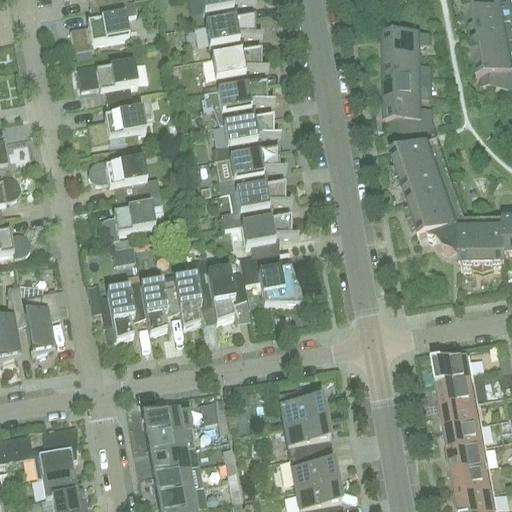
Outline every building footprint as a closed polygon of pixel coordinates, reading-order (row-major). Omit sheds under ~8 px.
[(127,8),(125,0),(63,0),(64,2),(72,0),(87,0),(90,15),(127,8)] [(235,25),(232,8),(256,8),(256,7),(249,7),(248,0),(199,0),(203,19),(208,18),(210,29),(235,25)] [(509,0),(462,0),(466,18),(511,10),(509,0)] [(129,43),(125,22),(136,20),(133,6),(127,8),(90,15),(93,32),(70,36),(74,58),(93,55),(92,49),(129,43)] [(511,31),(511,16),(511,10),(466,18),(470,39),(511,31)] [(241,59),(241,58),(238,42),(262,42),(262,40),(255,40),(255,21),(235,25),(210,29),(205,30),(209,52),(214,51),(216,62),(216,63),(241,59)] [(511,53),(511,31),(470,39),(473,60),(511,53)] [(419,38),(384,39),(384,61),(420,60),(419,48),(430,49),(429,38),(419,39),(419,38)] [(511,53),(473,60),(477,82),(482,82),(484,90),(511,93),(511,53)] [(247,91),(244,75),(268,75),(268,74),(261,74),(261,55),(241,58),(241,59),(216,63),(216,62),(211,63),(216,90),(217,97),(247,92),(247,91)] [(420,73),(420,60),(384,61),(385,83),(430,82),(430,71),(420,73)] [(132,105),(129,93),(137,92),(133,69),(97,76),(96,71),(77,74),(81,96),(104,92),(107,109),(132,105)] [(385,104),(421,104),(431,103),(430,82),(385,83),(385,104)] [(253,125),(250,109),(274,109),(274,107),(267,107),(267,88),(247,91),(247,92),(217,97),(203,100),(205,113),(211,112),(218,131),(223,131),(253,126),(253,125)] [(216,90),(202,92),(203,100),(217,97),(216,90)] [(150,101),(132,105),(107,109),(110,126),(87,130),(91,153),(108,149),(108,152),(125,149),(123,141),(146,137),(144,128),(154,126),(150,101)] [(421,116),(421,104),(385,104),(386,127),(387,127),(431,126),(431,125),(431,114),(421,116)] [(259,159),(259,158),(256,142),(280,142),(280,141),(273,141),(273,122),(253,125),(253,126),(223,131),(227,152),(212,155),(215,166),(229,164),(234,163),(259,159)] [(434,150),(429,137),(434,135),(431,126),(387,127),(400,162),(434,150)] [(511,225),(501,226),(501,224),(466,224),(453,186),(451,186),(438,149),(434,150),(400,162),(392,164),(421,247),(429,245),(433,246),(436,242),(442,240),(444,245),(442,252),(445,256),(450,258),(456,253),(461,253),(461,259),(458,263),(461,267),(461,275),(511,274),(511,225)] [(279,174),(278,155),(259,158),(259,159),(234,163),(229,164),(233,185),(218,187),(221,201),(227,200),(235,198),(265,192),(262,175),(286,176),(286,174),(279,174)] [(146,186),(142,165),(106,172),(105,166),(97,168),(92,170),(88,175),(88,181),(90,186),(95,189),(101,190),(113,188),(116,205),(159,197),(157,184),(146,186)] [(0,225),(2,225),(0,211),(0,207),(11,206),(16,204),(20,199),(20,193),(18,188),(13,184),(7,184),(0,185),(0,189),(0,190),(0,225)] [(271,226),(271,225),(268,209),(292,209),(292,208),(285,208),(284,188),(265,192),(235,198),(227,200),(230,218),(221,219),(224,234),(241,231),(271,226)] [(155,233),(153,222),(163,220),(159,197),(116,205),(119,222),(107,224),(102,227),(98,231),(98,237),(101,242),(105,246),(111,246),(119,245),(118,240),(155,233)] [(277,259),(274,242),(298,242),(298,241),(290,241),(290,222),(271,225),(271,226),(241,231),(245,253),(250,252),(252,264),(289,257),(277,259)] [(5,242),(2,225),(0,225),(0,260),(12,259),(13,264),(21,262),(26,260),(30,255),(30,249),(28,244),(23,241),(17,240),(5,242)] [(303,311),(290,273),(272,277),(269,261),(289,258),(289,257),(252,264),(239,266),(241,279),(242,279),(248,316),(249,316),(244,290),(259,287),(263,311),(303,311)] [(213,309),(207,280),(208,279),(205,265),(192,268),(194,282),(173,286),(174,291),(175,291),(179,315),(179,316),(182,335),(200,329),(203,336),(204,335),(196,313),(212,310),(213,309)] [(242,279),(241,279),(230,281),(229,276),(208,279),(207,280),(213,309),(212,310),(215,329),(234,323),(236,330),(237,329),(229,307),(245,304),(248,316),(242,279)] [(179,315),(175,291),(174,291),(173,286),(172,281),(161,283),(160,278),(139,281),(141,291),(140,291),(146,321),(145,322),(149,341),(167,335),(169,342),(170,341),(162,319),(179,316),(179,315)] [(20,359),(15,330),(25,328),(24,320),(21,302),(19,290),(7,292),(7,323),(0,323),(0,367),(21,360),(20,359)] [(140,291),(97,299),(106,350),(133,341),(136,348),(137,347),(129,325),(145,322),(146,321),(140,291)] [(63,295),(55,296),(59,322),(67,320),(63,295)] [(59,322),(55,296),(21,302),(24,320),(25,328),(31,357),(30,357),(32,362),(54,354),(54,353),(49,328),(60,323),(59,322)] [(474,384),(470,361),(432,368),(436,391),(474,384)] [(499,365),(502,379),(511,377),(509,363),(499,365)] [(511,392),(511,377),(502,379),(505,393),(511,392)] [(478,407),(474,384),(436,391),(440,414),(478,407)] [(325,425),(319,392),(278,400),(283,432),(325,425)] [(214,406),(218,428),(225,427),(221,405),(214,406)] [(482,429),(478,407),(440,414),(444,436),(482,429)] [(191,433),(193,432),(188,411),(143,420),(147,440),(182,434),(191,433)] [(245,416),(232,419),(236,438),(249,436),(245,416)] [(331,457),(325,425),(283,432),(289,464),(331,457)] [(227,438),(225,427),(218,428),(220,440),(227,438)] [(486,452),(482,429),(444,436),(448,458),(486,452)] [(33,463),(77,455),(77,433),(43,438),(43,454),(32,457),(29,441),(0,446),(0,469),(33,463)] [(195,453),(191,433),(182,434),(147,440),(150,461),(186,454),(195,453)] [(490,474),(486,452),(448,458),(452,481),(490,474)] [(195,453),(186,454),(150,461),(154,481),(189,474),(198,473),(195,453)] [(223,456),(225,468),(233,467),(230,454),(223,456)] [(74,478),(72,466),(77,465),(77,455),(33,463),(37,485),(42,484),(42,483),(74,478)] [(337,489),(331,457),(289,464),(295,496),(337,489)] [(227,480),(235,479),(233,467),(225,468),(227,480)] [(198,473),(189,474),(154,481),(157,501),(193,494),(202,493),(198,473)] [(494,497),(490,474),(452,481),(456,503),(494,497)] [(0,479),(0,483),(1,490),(10,489),(8,478),(0,479)] [(83,498),(81,488),(76,489),(74,478),(42,483),(42,484),(46,505),(51,504),(51,503),(83,498)] [(12,500),(10,489),(1,490),(3,501),(12,500)] [(340,511),(337,489),(295,496),(297,511),(340,511)] [(205,511),(202,493),(193,494),(157,501),(159,511),(205,511)] [(232,508),(240,507),(237,494),(230,496),(232,508)] [(497,511),(494,497),(456,503),(457,511),(497,511)] [(85,511),(83,498),(51,503),(51,504),(52,511),(85,511)]
